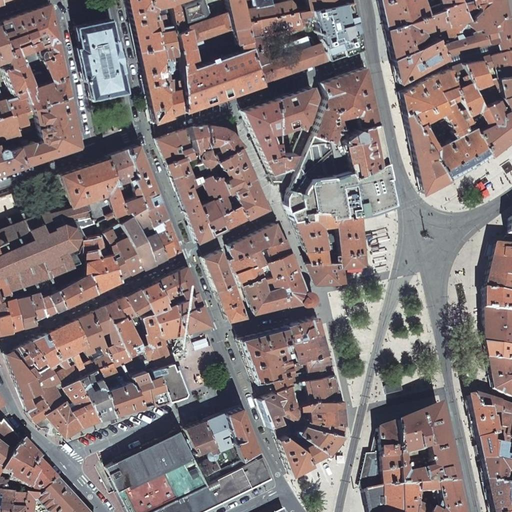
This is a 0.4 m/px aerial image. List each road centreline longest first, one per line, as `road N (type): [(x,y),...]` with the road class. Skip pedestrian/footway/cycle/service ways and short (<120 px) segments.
road 1 (residential): [(237,381),(143,133)]
road 2 (residential): [(468,511),(441,391),(362,407)]
road 3 (residential): [(237,381),(56,456)]
road 4 (residential): [(54,0),(89,152)]
road 5 (residential): [(143,133),(114,0)]
road 6 (residential): [(283,492),(237,381)]
